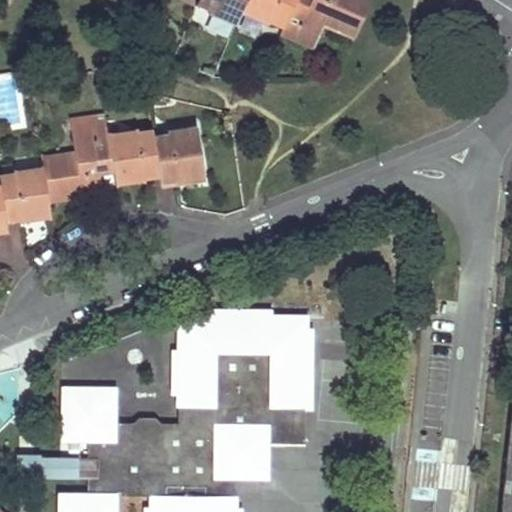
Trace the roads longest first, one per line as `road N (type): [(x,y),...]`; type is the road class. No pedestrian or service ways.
road 1 (residential): [(478,248),(450,511)]
road 2 (residential): [(33,319),(28,297),(41,273),(105,233),(165,226),(190,232),(203,250)]
road 3 (residential): [(203,250),(383,181)]
road 4 (residential): [(33,319),(203,250)]
road 5 (residential): [(383,181),(423,182),(448,195),(478,248)]
